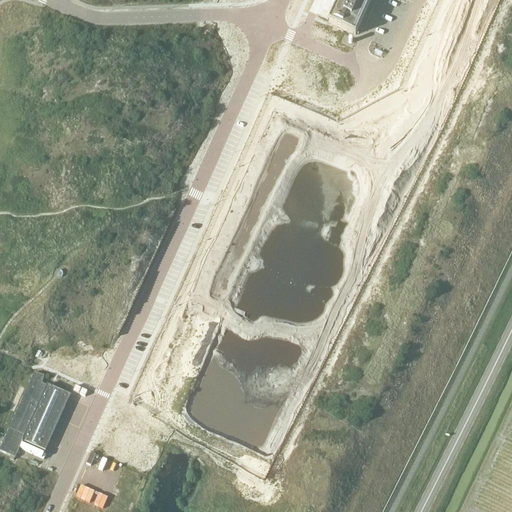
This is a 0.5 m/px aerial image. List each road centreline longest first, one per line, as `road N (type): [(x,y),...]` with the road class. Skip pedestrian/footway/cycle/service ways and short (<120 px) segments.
road 1 (track): [(489,80),(396,314),(389,296)]
road 2 (secondary): [(420,511),(511,329)]
